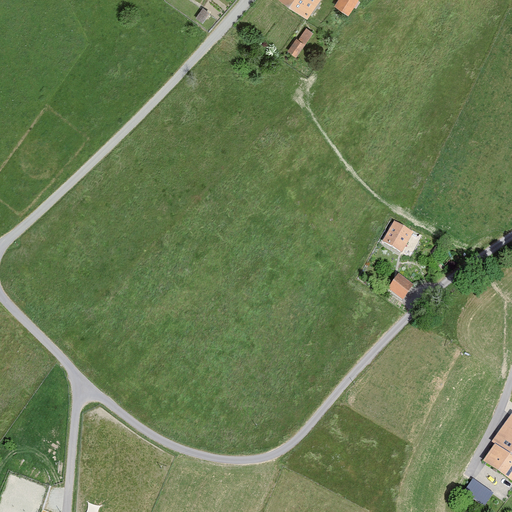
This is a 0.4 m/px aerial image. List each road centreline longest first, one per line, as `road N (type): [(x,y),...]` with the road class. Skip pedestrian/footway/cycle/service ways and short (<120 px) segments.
road 1 (unclassified): [(81,379),(169,444),(234,460),(276,453),(420,304),(511,234)]
road 2 (unclassified): [(0,242),(165,90),(246,0)]
road 3 (unclassified): [(81,379),(67,511)]
